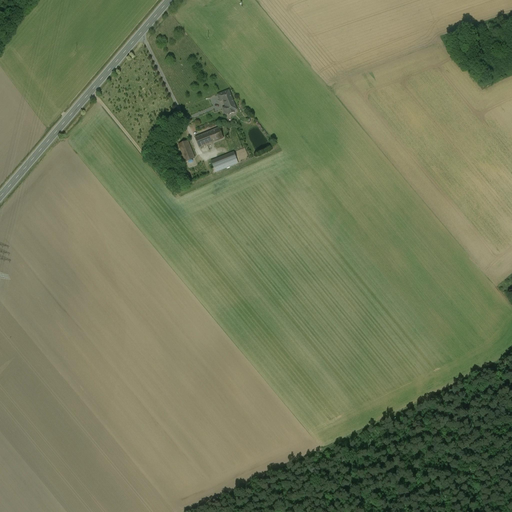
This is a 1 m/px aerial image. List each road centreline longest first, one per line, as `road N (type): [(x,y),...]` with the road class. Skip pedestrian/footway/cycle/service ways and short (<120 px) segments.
road 1 (track): [(200,511),(511,354)]
road 2 (secondary): [(169,0),(0,196)]
